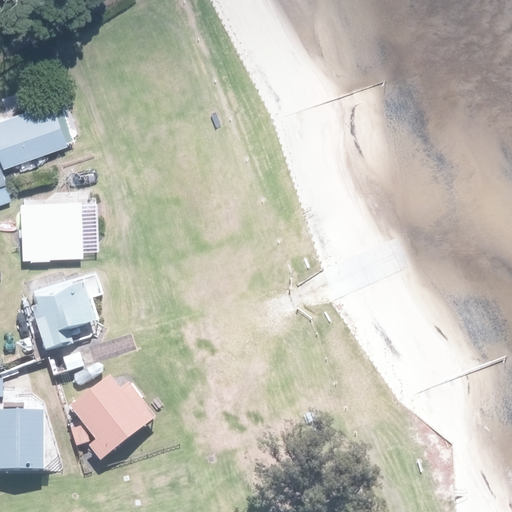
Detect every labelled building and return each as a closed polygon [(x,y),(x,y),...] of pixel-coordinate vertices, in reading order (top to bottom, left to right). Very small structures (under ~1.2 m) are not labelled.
[(55,102),(0,124),(0,156),(5,169),(71,143),(55,102)] [(81,202),(22,205),(26,263),(85,259),(81,202)] [(85,278),(34,294),(37,304),(30,305),(43,346),(72,337),(69,327),(97,319),(85,278)] [(107,373),(67,406),(106,452),(150,415),(126,385),(121,390),(107,373)] [(0,410),(0,469),(42,468),(40,409),(0,410)]
